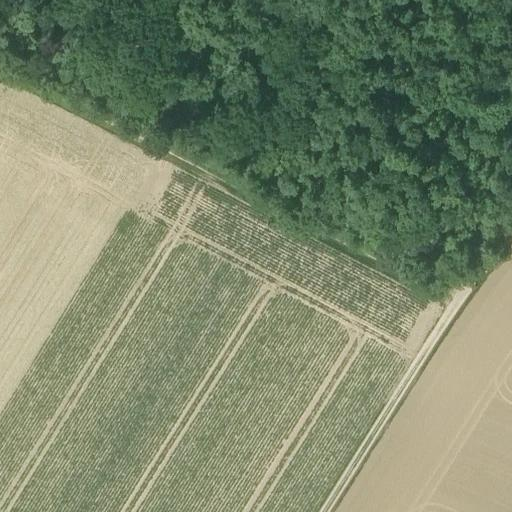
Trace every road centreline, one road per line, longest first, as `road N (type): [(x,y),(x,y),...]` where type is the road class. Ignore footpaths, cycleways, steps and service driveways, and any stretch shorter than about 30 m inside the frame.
road 1 (track): [(0,64),(460,295)]
road 2 (track): [(324,511),(460,295)]
